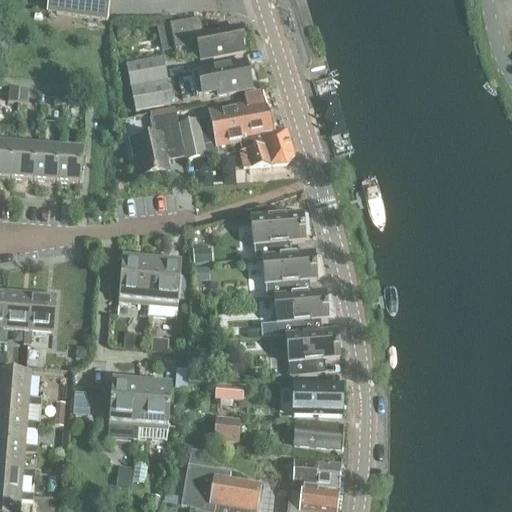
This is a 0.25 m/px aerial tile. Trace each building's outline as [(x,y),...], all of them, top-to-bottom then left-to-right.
[(50,0),(48,17),(100,23),(110,24),(112,0),(50,0)] [(200,64),(243,55),(238,30),(202,37),(199,22),(170,28),(175,54),(197,49),(200,64)] [(128,29),(115,31),(117,42),(127,40),(129,37),(128,29)] [(170,108),(161,60),(126,67),(135,115),(170,108)] [(245,63),(197,73),(202,97),(214,94),(216,99),(251,92),(245,63)] [(9,105),(17,106),(19,92),(10,91),(9,105)] [(27,92),(19,92),(17,106),(26,106),(27,92)] [(263,103),(261,94),(244,97),(246,107),(208,114),(210,121),(179,127),(186,164),(218,157),(216,151),(240,146),(242,155),(239,156),(243,171),(286,168),(294,158),(286,134),(274,136),(264,103),(263,103)] [(54,108),(63,109),(64,95),(55,95),(54,108)] [(73,96),(64,95),(63,109),(71,110),(73,96)] [(172,164),(185,161),(176,116),(151,121),(154,139),(129,144),(133,160),(136,159),(141,180),(169,174),(167,164),(172,163),(172,164)] [(0,181),(11,182),(14,148),(0,147),(0,181)] [(34,184),(37,150),(14,148),(11,182),(34,184)] [(57,186),(59,152),(37,150),(34,184),(57,186)] [(83,154),(59,152),(57,186),(80,188),(83,154)] [(255,263),(263,262),(282,259),(281,247),(304,245),(302,217),(287,219),(287,213),(267,214),(268,220),(251,222),(255,263)] [(211,252),(192,253),(194,267),(207,266),(213,266),(211,252)] [(314,256),(282,259),(263,262),(266,302),(274,301),(293,298),(292,286),(316,284),(314,256)] [(148,309),(152,264),(141,263),(140,265),(136,264),(136,260),(122,259),(118,306),(148,309)] [(163,265),(152,264),(148,309),(149,309),(148,319),(177,321),(182,264),(168,263),(167,267),(163,266),(163,265)] [(207,266),(194,267),(195,280),(208,278),(207,266)] [(325,295),(293,298),(274,301),(278,341),(286,340),(305,337),(304,325),(327,323),(325,295)] [(29,336),(32,301),(32,298),(30,297),(30,301),(7,299),(4,334),(0,333),(0,346),(6,347),(8,334),(24,335),(29,336)] [(54,303),(32,301),(29,336),(24,335),(23,348),(30,349),(31,336),(53,338),(55,299),(54,299),(54,303)] [(205,309),(194,310),(195,325),(207,324),(205,309)] [(336,335),(305,337),(286,340),(289,380),(317,378),(315,364),(339,362),(336,335)] [(146,339),(129,338),(128,351),(145,353),(146,339)] [(76,350),(76,363),(88,363),(88,351),(76,350)] [(245,362),(221,363),(222,379),(245,378),(245,362)] [(29,379),(0,376),(0,401),(27,403),(28,401),(29,379)] [(138,432),(142,387),(131,386),(130,388),(126,388),(126,383),(112,382),(108,429),(138,432)] [(172,387),(158,385),(157,390),(153,390),(153,387),(142,387),(138,432),(139,432),(138,442),(167,444),(172,387)] [(342,389),(294,388),(293,419),(341,420),(341,411),(345,411),(346,398),(342,398),(342,389)] [(242,405),(244,393),(217,389),(215,401),(242,405)] [(26,425),(27,408),(40,409),(41,402),(28,401),(27,403),(0,401),(0,425),(26,427),(26,425)] [(55,405),(53,429),(63,429),(65,406),(55,405)] [(239,423),(216,420),(215,430),(221,431),(220,441),(236,443),(239,423)] [(300,424),(288,424),(288,435),(295,435),(294,449),(343,453),(344,427),(300,424)] [(39,426),(26,425),(26,427),(0,425),(0,449),(24,451),(24,449),(25,432),(38,433),(39,426)] [(37,450),(24,449),(24,451),(0,449),(0,473),(22,475),(22,473),(23,456),(36,457),(37,450)] [(257,511),(261,488),(229,483),(230,475),(208,472),(209,467),(206,466),(208,458),(196,456),(188,510),(201,511),(257,511)] [(294,487),(339,491),(341,467),(295,464),(295,465),(259,461),(257,483),(294,486),(294,487)] [(35,474),(22,473),(22,475),(0,473),(0,497),(20,499),(20,497),(21,480),(34,481),(35,474)] [(129,497),(131,481),(119,479),(117,495),(129,497)] [(336,511),(338,496),(303,493),(303,490),(287,488),(287,493),(291,493),(291,497),(289,511),(336,511)] [(31,511),(33,498),(20,497),(20,499),(0,497),(0,511),(31,511)] [(150,498),(146,511),(150,511),(155,511),(159,501),(150,498)]
